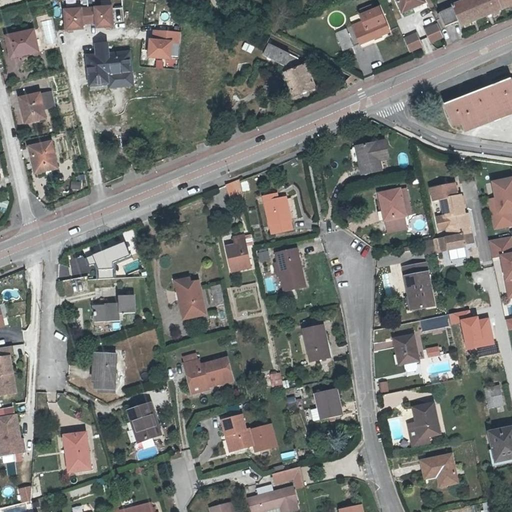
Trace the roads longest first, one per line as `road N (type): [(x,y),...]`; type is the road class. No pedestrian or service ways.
road 1 (primary): [(384,95),(51,233)]
road 2 (residential): [(394,511),(370,436),(355,277),(334,238)]
road 3 (residential): [(384,95),(395,117),(434,137),(511,152)]
road 4 (residential): [(51,233),(48,378)]
road 5 (residential): [(0,101),(33,241)]
road 6 (primary): [(511,40),(384,95)]
